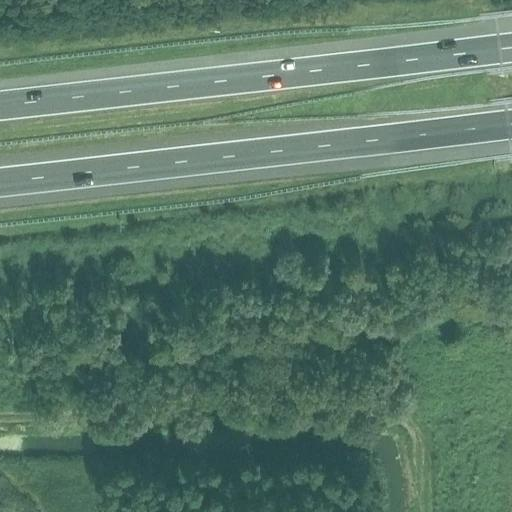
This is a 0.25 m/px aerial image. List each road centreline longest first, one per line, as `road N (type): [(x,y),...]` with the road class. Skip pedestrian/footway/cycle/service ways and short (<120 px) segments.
road 1 (motorway): [(0,184),(511,126)]
road 2 (motorway): [(511,50),(0,108)]
